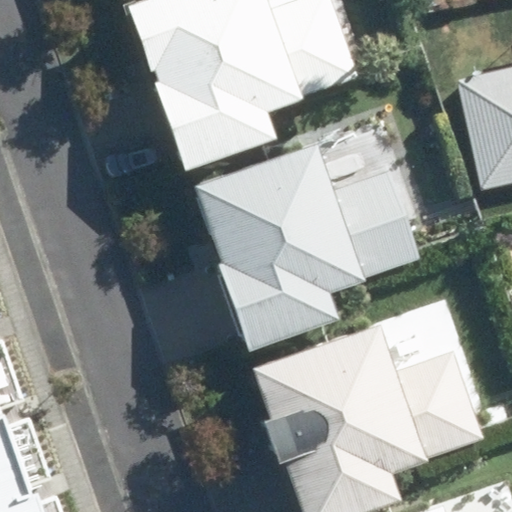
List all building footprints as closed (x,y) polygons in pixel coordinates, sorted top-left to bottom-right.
[(255,114),(352,79),(323,0),(294,0),(259,12),(254,0),(131,0),(112,7),(169,170),(263,137),(255,114)] [(511,66),(452,79),(477,189),(511,181),(511,66)] [(180,185),(208,263),(202,266),(233,354),(325,321),(315,293),(412,259),(381,173),(321,194),(302,142),(180,185)] [(237,370),(287,511),(351,511),(386,500),(377,474),(477,439),(446,354),(383,377),(366,325),(237,370)] [(0,511),(23,511),(15,489),(8,490),(0,466),(0,511)]
